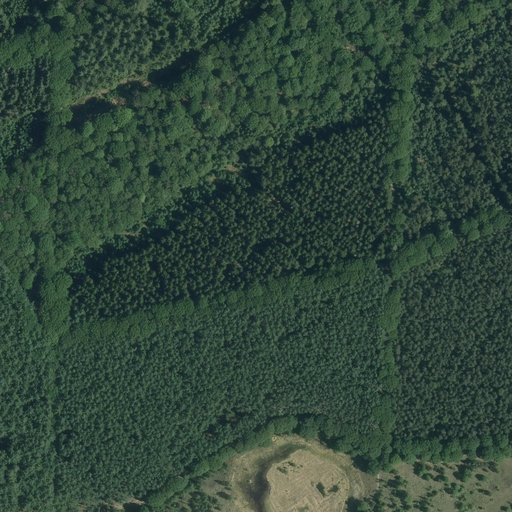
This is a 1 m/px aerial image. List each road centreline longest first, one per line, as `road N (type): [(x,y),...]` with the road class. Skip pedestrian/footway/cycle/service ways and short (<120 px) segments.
road 1 (track): [(375,511),(403,0)]
road 2 (track): [(114,511),(295,422),(379,451),(511,443)]
road 3 (track): [(54,343),(390,259)]
road 4 (track): [(54,511),(54,343)]
road 5 (track): [(0,55),(130,0)]
